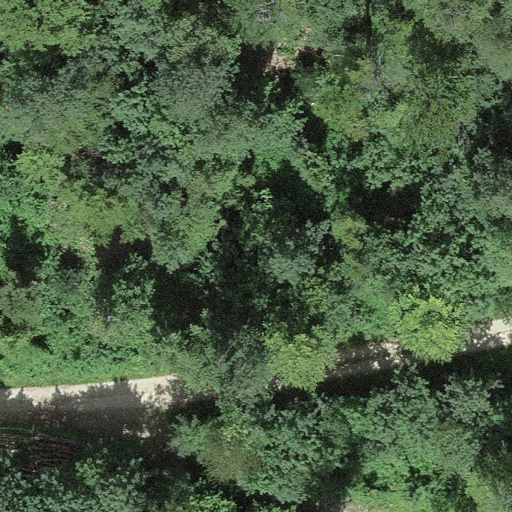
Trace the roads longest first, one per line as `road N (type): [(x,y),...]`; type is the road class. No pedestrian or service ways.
road 1 (track): [(0,406),(264,384),(511,331)]
road 2 (track): [(255,511),(167,484),(77,404)]
